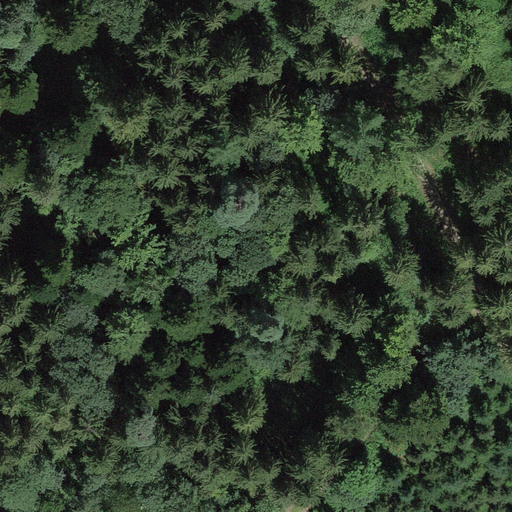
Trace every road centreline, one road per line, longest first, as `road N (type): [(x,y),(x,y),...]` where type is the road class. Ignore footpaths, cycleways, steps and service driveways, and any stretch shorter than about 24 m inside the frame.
road 1 (track): [(322,0),(511,357)]
road 2 (track): [(129,0),(0,141)]
